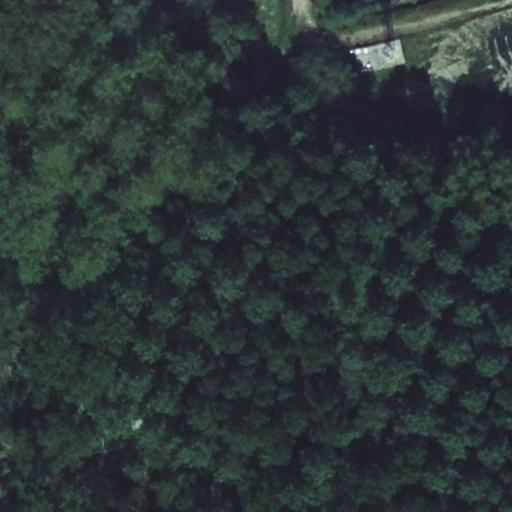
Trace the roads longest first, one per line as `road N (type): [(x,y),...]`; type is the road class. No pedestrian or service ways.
road 1 (track): [(88,0),(217,59),(284,63),(326,99),(511,174)]
road 2 (track): [(302,0),(303,26),(284,63),(331,42),(489,0)]
